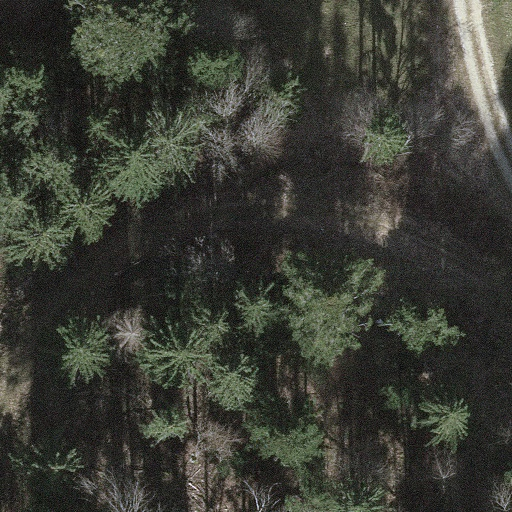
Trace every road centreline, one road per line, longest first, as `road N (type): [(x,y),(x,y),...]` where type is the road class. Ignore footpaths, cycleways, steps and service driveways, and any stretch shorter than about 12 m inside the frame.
road 1 (track): [(0,392),(68,293),(126,241),(186,211),(344,205),(449,246),(511,288)]
road 2 (track): [(470,0),(478,60),(511,161)]
